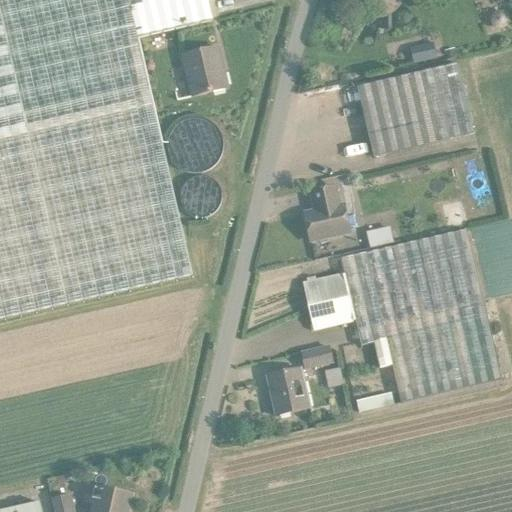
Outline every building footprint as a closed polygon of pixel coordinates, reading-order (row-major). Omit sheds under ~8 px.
[(207,0),(0,0),(0,320),(192,276),(138,38),(212,21),(207,0)] [(500,28),(503,26),(506,23),(507,19),(505,15),(502,13),(498,12),(494,13),(491,17),(491,21),(492,25),(496,27),(500,28)] [(410,47),(413,60),(437,55),(434,42),(410,47)] [(192,97),(227,88),(217,47),(182,56),(192,97)] [(354,80),(366,148),(467,130),(455,62),(354,80)] [(210,118),(180,122),(185,160),(216,155),(210,118)] [(315,211),(304,214),(310,241),(349,232),(343,205),(338,206),(334,187),(310,192),(315,211)] [(370,246),(394,240),(391,225),(366,230),(370,246)] [(362,250),(394,402),(497,380),(474,270),(466,228),(386,245),(362,250)] [(354,320),(343,274),(315,280),(314,277),(306,278),(307,282),(302,283),(313,331),(353,321),(354,320)] [(305,369),(332,362),(328,347),(301,353),(305,369)] [(266,376),(276,416),(309,409),(300,369),(266,376)] [(376,396),(358,400),(360,409),(393,402),(391,394),(376,397),(376,396)] [(94,503),(91,511),(128,511),(132,495),(108,490),(108,488),(107,488),(107,490),(87,485),(84,501),(94,503)] [(53,511),(73,511),(70,495),(50,499),(53,511)] [(0,511),(40,511),(39,502),(0,510),(0,511)]
